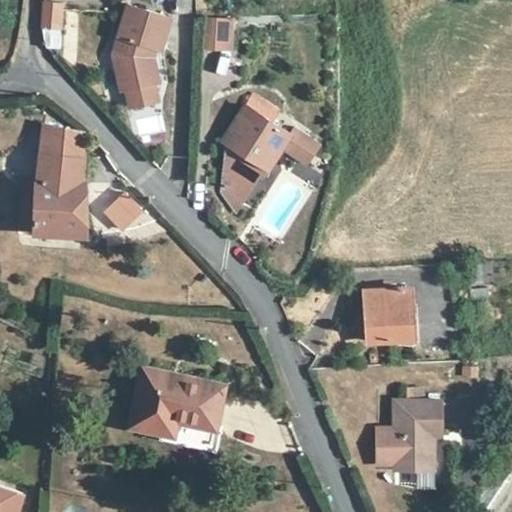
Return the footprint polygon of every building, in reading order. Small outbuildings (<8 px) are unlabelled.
[(61,2),(44,1),(43,27),(60,28),(61,9),(61,2)] [(125,12),(140,13),(160,15),(127,5),(125,12)] [(120,91),(131,88),(140,13),(125,12),(112,53),(120,91)] [(167,17),(160,15),(140,13),(131,88),(159,82),(152,56),(155,48),(158,47),(167,17)] [(215,17),(201,17),(200,48),(214,49),(215,17)] [(233,18),(215,17),(214,49),(232,50),(233,18)] [(279,111),(253,94),(224,141),(229,144),(223,192),(241,203),(264,166),(278,144),(282,147),(285,142),(290,134),(273,121),(279,111)] [(47,152),(83,158),(85,132),(45,124),(41,152),(47,152)] [(290,134),(285,142),(310,158),(321,141),(295,125),(290,134)] [(282,147),(278,144),(264,166),(269,168),(282,147)] [(80,181),(83,158),(47,152),(41,152),(37,179),(34,230),(86,233),(86,182),(80,181)] [(37,179),(21,178),(18,230),(34,230),(37,179)] [(241,203),(223,192),(236,209),(241,203)] [(493,281),(492,263),(482,264),(483,282),(493,281)] [(483,282),(482,264),(469,264),(471,283),(483,282)] [(412,337),(409,288),(365,291),(369,340),(412,337)] [(224,382),(144,368),(132,424),(161,431),(159,438),(215,450),(219,432),(220,427),(215,426),(222,393),(224,382)] [(441,433),(441,401),(395,402),(395,424),(377,424),(378,463),(395,462),(395,469),(416,468),(416,461),(434,460),(433,434),(441,433)] [(0,511),(20,511),(24,491),(0,486),(0,511)]
